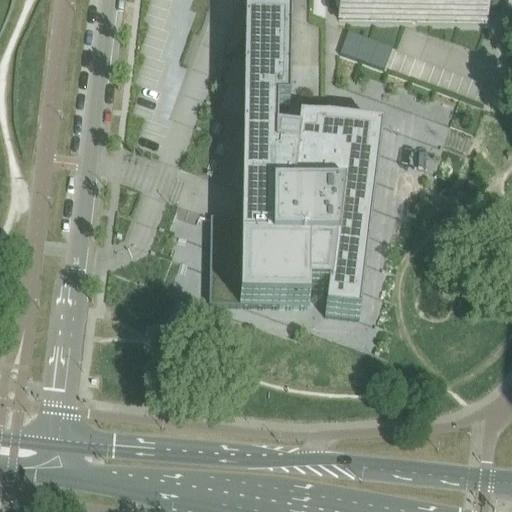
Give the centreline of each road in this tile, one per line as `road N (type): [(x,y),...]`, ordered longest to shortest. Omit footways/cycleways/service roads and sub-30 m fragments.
road 1 (tertiary): [(511,485),(364,463),(56,443)]
road 2 (unclassified): [(56,443),(108,0)]
road 3 (tertiary): [(52,475),(257,511)]
